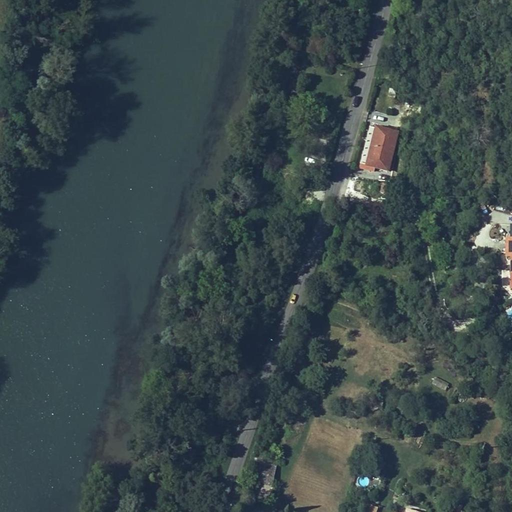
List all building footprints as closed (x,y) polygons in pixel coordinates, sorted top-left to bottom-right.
[(384,131),(369,127),(359,168),(368,170),(369,168),(374,169),(387,172),(397,130),(393,129),(392,132),(384,131)] [(395,196),(396,187),(382,185),(380,193),(395,196)] [(383,300),(400,304),(401,298),(393,297),(394,293),(385,291),(383,300)] [(401,418),(404,411),(394,408),(392,414),(401,418)] [(260,454),(246,497),(267,504),(283,453),(268,448),(266,456),(260,454)] [(354,484),(367,487),(369,479),(356,475),(354,484)]
